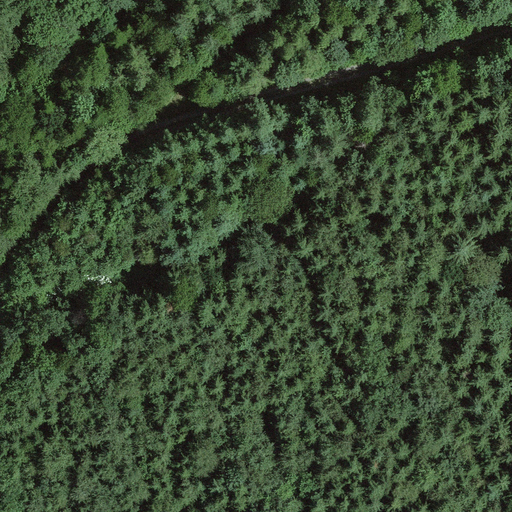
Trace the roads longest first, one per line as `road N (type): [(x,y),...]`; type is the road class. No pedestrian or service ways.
road 1 (track): [(511,32),(163,121),(118,145),(0,275)]
road 2 (track): [(163,121),(176,90),(286,0)]
